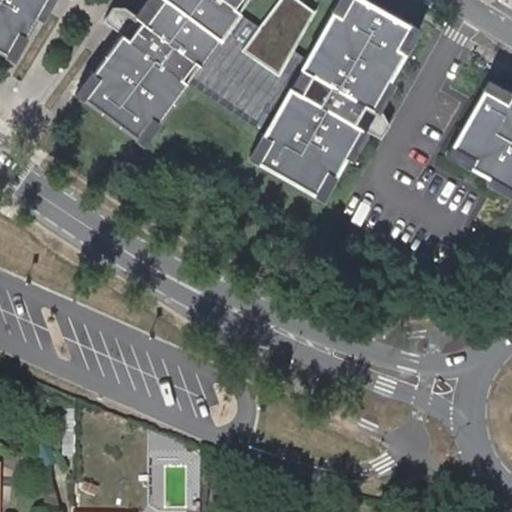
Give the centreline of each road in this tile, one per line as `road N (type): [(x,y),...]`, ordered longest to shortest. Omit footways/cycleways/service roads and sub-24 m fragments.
road 1 (residential): [(0,341),(214,435),(237,433),(247,410),(245,395),(224,377),(0,278)]
road 2 (tertiary): [(0,165),(132,255),(275,329)]
road 3 (tertiary): [(502,346),(431,366),(275,329)]
road 4 (tertiary): [(275,329),(318,360),(438,407),(476,438)]
